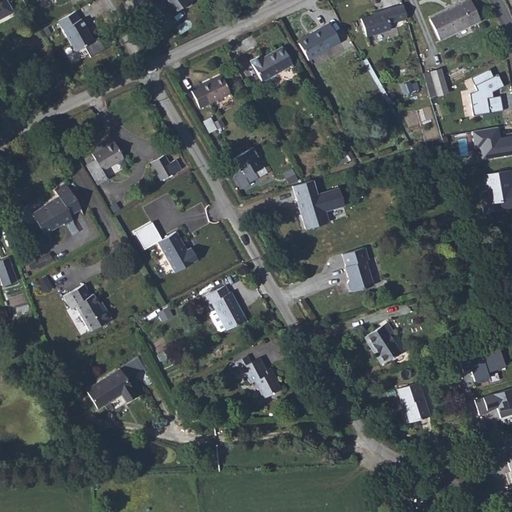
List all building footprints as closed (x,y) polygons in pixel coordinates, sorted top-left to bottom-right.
[(0,0),(0,16),(14,8),(8,0),(0,0)] [(192,0),(162,0),(167,7),(166,8),(172,16),(185,7),(189,7),(193,4),(193,0),(192,0)] [(438,42),(481,24),(472,5),(429,23),(438,42)] [(75,51),(93,41),(81,19),(80,19),(75,11),(58,21),(75,51)] [(367,41),(389,34),(387,31),(396,28),(391,11),(383,13),(383,15),(361,22),(367,41)] [(299,47),(308,65),(340,48),(328,27),(311,37),(312,40),(299,47)] [(263,85),(292,70),(283,52),(264,61),(263,59),(252,64),(263,85)] [(503,109),(501,95),(494,96),(493,91),(504,85),(498,73),(493,75),(490,68),(472,77),(478,89),(470,93),(473,115),(503,109)] [(429,76),(437,99),(446,96),(439,73),(429,76)] [(201,111),(231,97),(221,77),(191,92),(201,111)] [(223,124),(215,128),(218,134),(226,130),(223,124)] [(511,153),(511,135),(502,137),(499,126),(472,131),(476,148),(480,147),(482,159),(511,153)] [(92,150),(104,171),(126,159),(115,142),(102,149),(99,145),(92,150)] [(236,175),(242,188),(259,177),(255,171),(262,167),(257,158),(259,156),(253,147),(238,154),(241,160),(237,163),(242,172),(236,175)] [(155,166),(165,183),(178,177),(168,159),(155,166)] [(501,209),(511,207),(511,169),(485,173),(491,203),(499,202),(501,209)] [(70,227),(78,223),(75,218),(86,211),(72,186),(62,192),(65,198),(52,206),(54,210),(48,213),(47,211),(37,216),(48,236),(68,226),(70,227)] [(338,188),(300,199),(303,207),(299,208),(305,229),(328,222),(325,211),(344,205),(338,188)] [(181,245),(183,244),(175,231),(161,239),(152,222),(134,232),(144,249),(157,242),(174,272),(197,259),(190,248),(186,250),(184,251),(181,245)] [(478,242),(495,256),(510,239),(494,224),(478,242)] [(364,252),(343,258),(349,276),(347,277),(350,286),(355,288),(374,281),(364,252)] [(36,260),(40,269),(49,265),(51,267),(62,261),(58,253),(46,259),(44,256),(36,260)] [(16,258),(2,263),(10,287),(24,282),(16,258)] [(81,310),(94,333),(115,321),(109,310),(106,311),(98,296),(95,297),(88,286),(69,296),(77,312),(81,310)] [(479,286),(470,289),(472,297),(482,293),(479,286)] [(210,308),(226,336),(245,326),(230,297),(228,298),(225,291),(205,301),(209,309),(210,308)] [(359,339),(378,368),(398,356),(386,338),(390,335),(382,324),(359,339)] [(488,373),(505,367),(498,347),(480,353),(483,360),(468,365),(474,382),(489,377),(488,373)] [(125,363),(130,376),(145,370),(140,356),(125,363)] [(279,394),(275,387),(276,386),(270,374),(264,377),(257,363),(249,367),(245,361),(226,370),(229,377),(238,372),(248,390),(252,387),(262,406),(271,401),(270,399),(279,394)] [(126,405),(138,398),(122,371),(88,390),(99,410),(121,398),(126,405)] [(407,427),(426,422),(416,388),(393,394),(398,409),(401,408),(407,427)] [(500,417),(511,413),(511,389),(511,388),(482,397),(487,411),(494,409),(500,417)]
